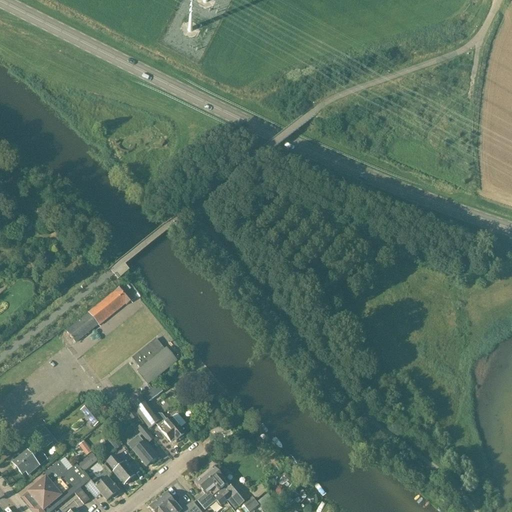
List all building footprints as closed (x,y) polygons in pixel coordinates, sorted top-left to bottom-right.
[(75,343),(98,325),(99,326),(125,305),(126,306),(134,300),(123,286),(89,313),(89,314),(66,332),(75,343)] [(156,340),(131,359),(140,369),(164,350),(156,340)] [(148,386),(177,362),(166,349),(137,372),(148,386)] [(175,416),(167,422),(162,415),(156,414),(148,403),(162,392),(155,383),(151,386),(153,389),(130,405),(149,430),(156,425),(159,429),(171,443),(175,441),(176,443),(178,441),(180,442),(184,438),(184,436),(185,435),(180,429),(186,425),(178,416),(175,416)] [(100,410),(105,416),(112,411),(106,405),(100,410)] [(101,421),(94,411),(86,418),(94,428),(101,421)] [(136,429),(149,444),(154,439),(142,424),(136,429)] [(48,446),(57,440),(47,427),(39,434),(48,446)] [(209,433),(218,445),(227,439),(219,427),(209,433)] [(79,445),(87,456),(92,452),(85,442),(79,445)] [(133,451),(146,467),(151,463),(153,464),(157,461),(156,459),(158,457),(145,442),(133,451)] [(42,453),(32,460),(27,453),(12,465),(22,477),(26,474),(28,477),(39,468),(48,460),(42,453)] [(79,465),(86,472),(99,460),(92,453),(79,465)] [(126,463),(123,465),(115,455),(106,463),(114,473),(113,473),(124,486),(125,485),(127,485),(129,483),(129,482),(135,477),(130,471),(130,468),(126,463)] [(27,493),(22,498),(31,510),(30,510),(31,511),(52,511),(74,494),(80,489),(89,482),(82,473),(76,465),(68,472),(60,461),(48,471),(44,474),(47,478),(46,479),(46,478),(27,493)] [(222,472),(218,474),(214,468),(204,475),(214,488),(227,502),(235,511),(249,499),(236,483),(230,487),(224,480),(227,478),(227,476),(224,472),(222,472)] [(214,488),(204,475),(195,483),(205,495),(203,497),(197,502),(204,511),(216,502),(221,507),(227,502),(214,488)] [(95,479),(85,488),(89,493),(96,501),(101,496),(107,502),(112,498),(113,499),(115,499),(118,496),(118,494),(117,493),(118,492),(107,479),(100,484),(95,479)] [(261,484),(251,493),(256,500),(267,491),(261,484)] [(89,501),(80,489),(74,494),(84,505),(87,503),(89,501)] [(200,511),(192,502),(181,511),(166,494),(158,501),(166,511),(200,511)] [(267,494),(258,502),(265,511),(270,511),(278,506),(267,494)] [(248,511),(250,511),(259,506),(252,498),(243,505),(248,511)] [(166,511),(158,501),(149,508),(152,511),(166,511)]
